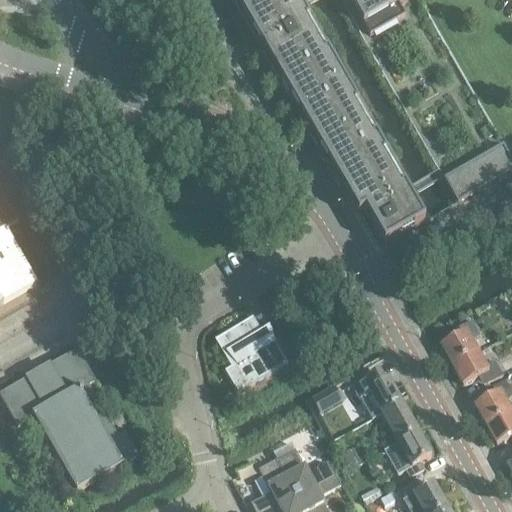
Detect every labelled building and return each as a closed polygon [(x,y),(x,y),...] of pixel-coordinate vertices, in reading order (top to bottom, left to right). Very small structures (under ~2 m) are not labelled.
[(383,249),(424,226),(298,9),(313,0),(229,0),(252,38),(251,39),(258,50),(259,50),(281,88),(280,89),(286,100),(288,99),(291,105),(289,106),(296,117),(298,117),(310,138),(309,139),(315,151),(317,150),(320,155),(318,156),(325,167),(327,166),(358,220),(364,216),(383,249)] [(347,0),(363,27),(409,0),(347,0)] [(443,183),(456,206),(457,207),(511,174),(511,164),(503,148),(443,183)] [(0,307),(4,305),(36,287),(5,232),(17,225),(0,194),(0,307)] [(265,343),(253,323),(252,324),(252,325),(217,346),(215,346),(227,366),(228,366),(231,371),(225,375),(225,374),(224,375),(232,388),(281,358),(270,340),(265,343)] [(443,352),(453,371),(480,356),(473,343),(481,338),(473,324),(457,333),(462,341),(443,352)] [(488,387),(503,378),(495,365),(487,369),(480,356),(453,371),(464,389),(483,378),(488,387)] [(33,421),(76,497),(122,470),(136,461),(124,440),(111,448),(104,439),(99,430),(106,426),(85,392),(93,386),(77,358),(50,373),(48,371),(26,383),(27,385),(0,399),(17,431),(33,421)] [(382,385),(378,378),(352,392),(358,403),(368,398),(381,421),(401,409),(387,383),(382,385)] [(477,411),(487,430),(511,416),(511,412),(506,403),(511,399),(511,394),(506,384),(491,392),(496,401),(477,411)] [(333,391),(311,404),(319,418),(341,405),(333,391)] [(395,446),(416,435),(401,409),(381,421),(395,446)] [(511,416),(487,430),(498,449),(511,441),(511,416)] [(431,461),(416,435),(395,446),(409,471),(404,474),(409,483),(423,475),(419,467),(431,461)] [(334,454),(346,475),(359,467),(351,453),(345,457),(341,450),(334,454)] [(295,500),(333,479),(327,467),(306,477),(294,454),(276,464),(295,500)] [(271,511),(295,500),(276,464),(258,474),(270,497),(250,508),(251,511),(271,511)] [(324,511),(319,502),(340,491),(333,479),(295,500),(301,511),(324,511)] [(418,511),(445,511),(432,487),(420,494),(416,486),(402,494),(407,503),(412,501),(418,511)] [(376,491),(360,500),(364,508),(381,499),(376,491)] [(301,511),(295,500),(271,511),(301,511)]
